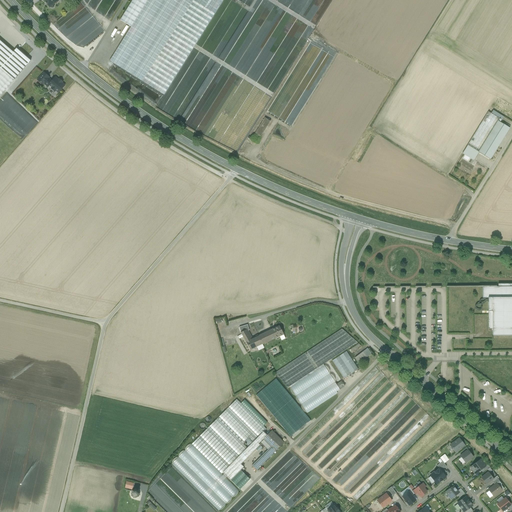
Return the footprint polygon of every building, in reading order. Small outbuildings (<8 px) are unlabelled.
[(44,0),(50,8),(51,7),(51,8),(53,8),(54,7),(54,6),(53,5),(58,2),(56,0),(44,0)] [(147,0),(131,27),(110,61),(142,81),(193,0),(147,0)] [(132,0),(120,20),(131,27),(147,0),(132,0)] [(79,52),(104,32),(82,3),(76,8),(79,12),(78,13),(80,16),(73,21),(74,22),(67,28),(64,23),(62,25),(61,23),(59,24),(58,22),(56,23),(79,52)] [(0,41),(0,96),(31,61),(16,48),(13,52),(0,41)] [(44,73),(38,80),(42,84),(47,79),(47,80),(49,77),(44,73)] [(58,81),(55,78),(51,83),(47,80),(47,79),(42,84),(43,85),(44,84),(48,87),(50,85),(52,88),(51,89),(55,92),(56,90),(58,93),(64,86),(61,83),(62,82),(59,80),(58,81)] [(268,112),(292,126),(310,96),(309,96),(310,94),(305,91),(306,89),(303,88),(301,92),(299,90),(300,89),(295,86),(297,83),(292,80),(291,82),(287,79),(279,93),(282,95),(278,101),(275,99),(268,112)] [(491,114),(500,119),(503,114),(494,109),(491,114)] [(479,152),(487,140),(498,122),(500,119),(491,114),(489,112),(468,145),(469,146),(479,152)] [(237,131),(238,136),(244,137),(242,135),(239,135),(239,133),(242,132),(244,130),(243,129),(242,127),(243,123),(239,124),(234,123),(236,121),(236,119),(239,118),(236,115),(232,119),(233,121),(233,125),(232,121),(229,124),(232,127),(233,125),(234,130),(237,131)] [(265,118),(252,139),(257,143),(270,122),(265,118)] [(500,123),(498,122),(487,140),(498,146),(511,126),(502,120),(500,123)] [(498,146),(487,140),(479,152),(490,159),(498,146)] [(474,161),(479,152),(469,146),(465,151),(473,156),(471,159),(474,161)] [(463,154),(471,159),(473,156),(465,151),(463,154)] [(511,286),(511,287),(511,284),(498,284),(498,287),(496,287),(482,287),(482,298),(488,298),(511,297),(511,286)] [(511,297),(488,298),(488,329),(492,329),(492,336),(511,335),(511,297)] [(247,325),(239,327),(241,333),(245,330),(246,331),(248,331),(249,330),(247,325)] [(275,329),(259,336),(262,344),(279,336),(282,341),(286,339),(283,334),(279,326),(278,327),(277,326),(275,327),(275,329)] [(288,388),(289,386),(324,364),(357,341),(341,329),(275,372),(288,388)] [(248,331),(246,331),(245,330),(241,333),(246,342),(253,339),(248,331)] [(258,336),(256,336),(256,338),(253,339),(246,342),(250,350),(257,347),(258,350),(264,348),(262,344),(259,336),(258,336)] [(358,343),(348,349),(350,352),(361,345),(358,343)] [(347,351),(332,360),(344,378),(358,368),(347,351)] [(363,351),(355,357),(359,362),(367,356),(363,351)] [(289,386),(308,414),(339,393),(338,392),(341,390),(324,364),(289,386)] [(255,394),(289,437),(310,420),(276,378),(255,394)] [(236,399),(191,444),(221,474),(222,474),(223,472),(264,432),(266,429),(264,426),(241,403),(236,399)] [(267,423),(244,400),(241,403),(264,426),(267,423)] [(284,443),(271,431),(267,435),(263,439),(264,439),(269,444),(266,448),(268,450),(271,446),(276,451),(284,443)] [(264,432),(223,472),(231,480),(244,467),(241,464),(260,445),(259,444),(264,439),(263,439),(267,435),(264,432)] [(459,439),(453,443),(450,445),(451,445),(450,446),(455,452),(464,445),(459,439)] [(221,474),(191,444),(172,464),(218,511),(238,491),(222,474),(221,474)] [(268,450),(252,466),(256,470),(276,451),(271,446),(268,450)] [(473,457),(468,450),(460,456),(465,463),(473,457)] [(480,460),(470,467),(476,474),(481,470),(485,466),(480,460)] [(442,461),(437,466),(439,469),(443,474),(446,472),(444,469),(446,467),(442,461)] [(439,469),(433,473),(434,474),(431,476),(437,484),(446,477),(443,474),(439,469)] [(242,471),(232,481),(240,489),(250,479),(242,471)] [(488,472),(481,478),(486,484),(491,480),(493,479),(488,472)] [(275,493),(290,507),(307,490),(312,485),(308,481),(295,495),(291,491),(289,494),(286,491),(284,493),(280,489),(275,493)] [(421,485),(415,490),(418,493),(420,497),(427,492),(424,488),(426,487),(423,484),(421,485)] [(495,485),(488,490),(494,497),(502,490),(497,484),(495,485)] [(454,486),(451,488),(445,492),(451,499),(457,494),(459,493),(457,491),(454,486)] [(396,493),(391,487),(388,490),(393,496),(396,493)] [(139,490),(135,489),(132,491),(130,495),(132,497),(136,499),(139,497),(140,493),(139,490)] [(409,492),(402,497),(409,505),(415,500),(412,496),(409,492)] [(386,494),(377,501),(382,508),(391,501),(386,494)] [(465,497),(458,503),(460,505),(459,506),(464,511),(470,508),(472,506),(465,497)] [(505,498),(497,504),(502,511),(508,507),(511,505),(505,498)] [(153,510),(156,507),(148,501),(145,503),(153,510)]
